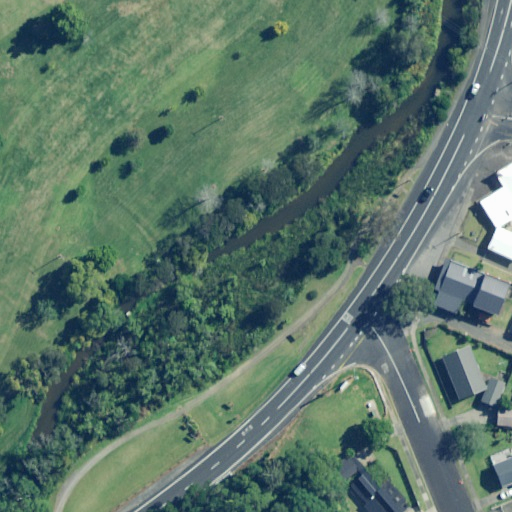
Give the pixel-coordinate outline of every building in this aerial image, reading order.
[(479,200),(495,226),(511,215),(511,162),(495,173),(503,185),(479,200)] [(511,258),(511,233),(497,226),(487,247),(511,258)] [(511,299),(511,297),(511,284),(447,259),(435,290),(437,290),(431,303),(456,313),(460,301),(496,315),(504,296),(511,299)] [(468,344),(440,356),(458,399),(485,388),(468,344)] [(490,376),(485,388),(480,401),(494,406),(505,382),(490,376)] [(511,426),(511,411),(498,410),(496,424),(511,426)] [(368,471),(363,476),(344,453),(330,465),(370,511),(410,511),(415,508),(410,502),(401,509),(368,471)] [(511,456),(493,465),(503,487),(511,482),(511,456)]
